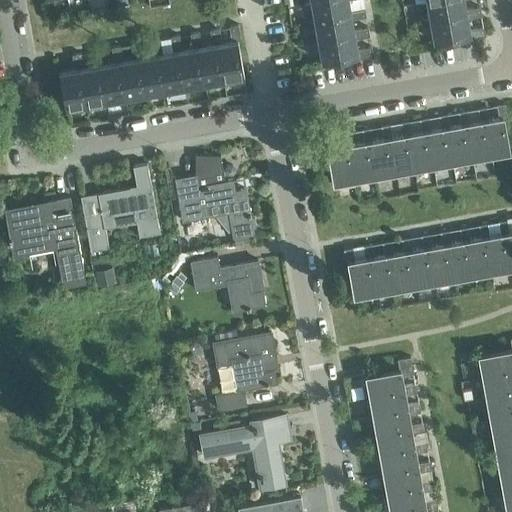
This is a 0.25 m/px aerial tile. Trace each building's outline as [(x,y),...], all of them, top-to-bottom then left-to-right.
[(319,0),(311,1),(315,21),(351,15),(352,19),(366,16),(365,7),(350,10),(348,0),(319,0)] [(433,0),(427,1),(431,21),(467,14),(468,18),(482,15),(480,7),(466,9),(464,0),(433,0)] [(467,14),(431,21),(434,41),(470,34),(471,38),(485,35),(484,26),(470,29),(468,18),(467,14)] [(315,21),(319,41),(355,35),(356,38),(370,36),(368,27),(354,29),(352,19),(351,15),(315,21)] [(232,40),(221,42),(218,42),(224,79),(244,75),(238,39),(241,39),(239,24),(230,26),(232,40)] [(212,44),(202,45),(198,46),(205,82),(224,79),(218,42),(221,42),(219,28),(210,29),(212,44)] [(193,47),(182,49),(178,50),(185,86),(205,82),(198,46),(202,45),(199,31),(190,33),(193,47)] [(173,51),(162,52),(158,53),(165,90),(185,86),(178,50),(182,49),(179,35),(171,36),(173,51)] [(355,35),(319,41),(322,61),(358,55),(359,58),(373,55),(372,46),(358,49),(356,38),(355,35)] [(153,54),(143,56),(138,57),(145,93),(165,90),(158,53),(162,52),(160,38),(151,40),(153,54)] [(134,58),(123,60),(119,60),(125,97),(145,93),(138,57),(143,56),(140,42),(131,43),(134,58)] [(114,61),(103,63),(99,64),(105,100),(125,97),(119,60),(123,60),(120,45),(112,47),(114,61)] [(94,65),(84,67),(79,67),(85,104),(105,100),(99,64),(103,63),(101,49),(92,50),(94,65)] [(79,67),(84,67),(81,52),(72,54),(75,68),(59,71),(65,107),(85,104),(79,67)] [(478,108),(480,120),(483,119),(489,153),(509,150),(503,116),(507,115),(505,103),(497,105),(499,116),(489,118),(487,106),(478,108)] [(458,112),(460,123),(464,123),(470,157),(489,153),(483,119),(480,120),(469,122),(467,110),(458,112)] [(439,115),(441,127),(444,126),(451,161),(470,157),(464,123),(460,123),(450,125),(448,113),(439,115)] [(420,118),(422,130),(425,130),(431,164),(451,161),(444,126),(441,127),(431,129),(429,117),(420,118)] [(401,122),(403,134),(406,133),(412,167),(431,164),(425,130),(422,130),(412,132),(409,120),(401,122)] [(381,125),(383,137),(386,137),(392,171),(412,167),(406,133),(403,134),(392,136),(390,124),(381,125)] [(362,129),(364,141),(367,140),(373,174),(392,171),(386,137),(383,137),(373,139),(371,127),(362,129)] [(343,132),(345,144),(347,144),(354,178),(373,174),(367,140),(364,141),(354,143),(352,131),(343,132)] [(347,144),(345,144),(334,146),(332,134),(323,136),(326,149),(328,148),(334,181),(354,178),(347,144)] [(234,235),(235,235),(236,241),(249,238),(248,232),(253,232),(253,229),(256,226),(255,216),(251,215),(250,211),(246,188),(227,191),(225,181),(228,180),(228,179),(225,179),(221,154),(195,153),(195,173),(175,177),(182,220),(216,214),(229,230),(233,229),(234,235)] [(139,235),(160,231),(147,162),(133,165),(137,185),(81,195),(90,250),(109,247),(105,226),(137,220),(139,235)] [(48,200),(49,209),(42,210),(41,207),(7,213),(6,207),(5,207),(10,237),(9,237),(10,242),(11,242),(12,249),(42,244),(42,249),(56,247),(63,286),(86,281),(70,196),(48,200)] [(498,221),(500,233),(504,232),(510,266),(511,266),(511,230),(509,231),(507,219),(498,221)] [(479,224),(481,236),(484,236),(491,270),(510,266),(504,232),(500,233),(490,235),(488,223),(479,224)] [(460,228),(462,240),(465,239),(471,273),(491,270),(484,236),(481,236),(471,238),(468,226),(460,228)] [(440,231),(443,243),(445,243),(452,277),(471,273),(465,239),(462,240),(451,242),(449,230),(440,231)] [(421,235),(423,247),(426,246),(432,280),(452,277),(445,243),(443,243),(432,245),(430,233),(421,235)] [(402,238),(404,250),(407,250),(413,284),(432,280),(426,246),(423,247),(413,249),(411,237),(402,238)] [(382,242),(384,254),(387,253),(393,287),(413,284),(407,250),(404,250),(393,252),(391,240),(382,242)] [(363,245),(365,257),(368,257),(374,291),(393,287),(387,253),(384,254),(374,255),(372,244),(363,245)] [(368,257),(365,257),(355,259),(353,247),(344,249),(346,262),(349,261),(355,294),(374,291),(368,257)] [(266,303),(258,259),(220,266),(218,254),(190,259),(195,289),(232,282),(237,308),(232,309),(232,310),(266,303)] [(218,364),(220,364),(218,367),(222,388),(225,390),(226,391),(216,393),(219,409),(247,404),(244,388),(277,382),(273,355),(276,355),(271,330),(237,336),(236,329),(214,333),(216,340),(214,341),(218,364)] [(511,348),(479,354),(483,374),(511,368),(511,337),(511,338),(511,346),(511,348)] [(366,375),(370,394),(404,388),(404,385),(402,375),(413,373),(411,356),(398,358),(399,368),(366,375)] [(511,368),(483,374),(486,393),(511,388),(511,368)] [(370,394),(373,413),(408,407),(407,404),(405,394),(417,392),(415,383),(404,385),(404,388),(370,394)] [(511,388),(486,393),(490,412),(511,408),(511,388)] [(373,413),(377,433),(411,427),(411,424),(409,413),(420,411),(419,402),(407,404),(408,407),(373,413)] [(511,408),(490,412),(493,432),(511,428),(511,408)] [(251,420),(251,423),(200,433),(204,455),(206,455),(205,452),(255,443),(261,473),(260,473),(261,478),(263,485),(260,486),(260,487),(285,482),(276,432),(289,430),(286,413),(251,420)] [(377,433),(380,452),(415,446),(414,443),(412,433),(424,431),(422,422),(411,424),(411,427),(377,433)] [(511,428),(493,432),(497,451),(511,448),(511,428)] [(380,452),(384,472),(418,465),(418,463),(416,452),(427,450),(426,441),(414,443),(415,446),(380,452)] [(511,448),(497,451),(500,471),(511,468),(511,448)] [(384,472),(387,491),(422,485),(421,482),(419,471),(431,469),(429,460),(418,463),(418,465),(384,472)] [(511,468),(500,471),(504,490),(511,488),(511,468)] [(387,491),(391,511),(425,504),(424,501),(423,491),(434,488),(433,480),(421,482),(422,485),(387,491)] [(303,510),(301,496),(238,507),(238,511),(293,511),(303,510)] [(391,511),(426,511),(426,510),(438,508),(436,499),(424,501),(425,504),(391,511)] [(113,503),(114,511),(132,511),(135,511),(133,500),(113,503)] [(207,511),(205,500),(159,508),(159,511),(207,511)]
